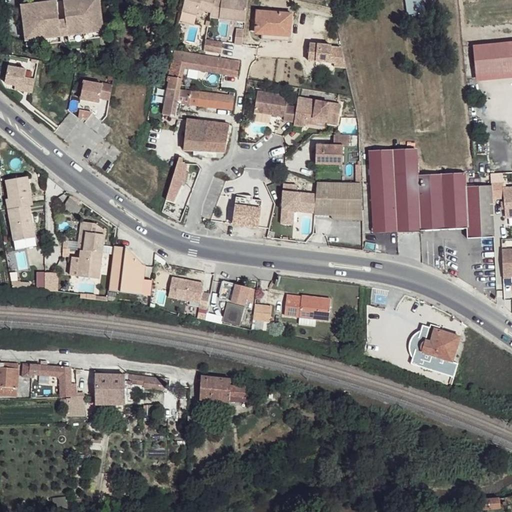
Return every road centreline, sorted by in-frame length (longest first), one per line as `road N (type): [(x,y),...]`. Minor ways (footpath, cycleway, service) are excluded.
road 1 (tertiary): [(498,326),(392,273),(184,245),(0,114)]
road 2 (residential): [(186,374),(0,353)]
